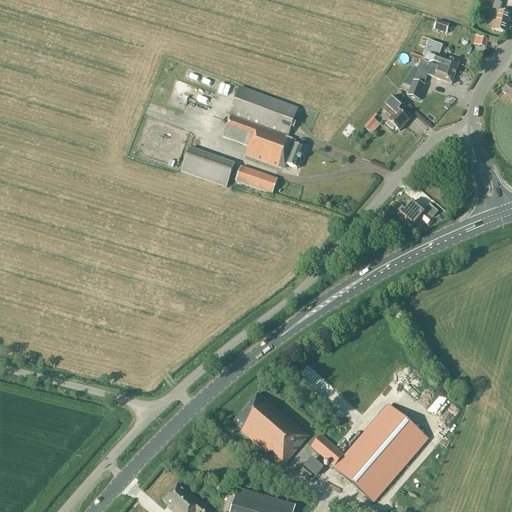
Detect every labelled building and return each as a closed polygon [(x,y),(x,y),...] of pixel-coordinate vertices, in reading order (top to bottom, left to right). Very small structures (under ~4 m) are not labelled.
[(502,4),(494,2),(492,10),(495,11),(490,29),(506,33),(511,14),(500,11),(502,4)] [(447,34),(449,26),(437,22),(434,30),(447,34)] [(487,40),(475,37),(473,46),(484,48),(487,40)] [(429,41),(422,61),(422,62),(455,73),(459,64),(435,56),(439,45),(429,41)] [(406,79),(423,86),(423,85),(427,76),(435,79),(451,85),(455,73),(422,62),(422,61),(421,60),(417,69),(413,69),(406,79)] [(423,85),(423,86),(406,79),(398,90),(408,94),(407,97),(419,102),(425,86),(423,85)] [(511,86),(509,84),(502,93),(511,101),(511,86)] [(283,164),(297,169),(304,150),(291,145),(292,140),(287,139),(298,109),(240,88),(229,116),(231,117),(223,137),(248,146),(244,155),(281,169),(283,164)] [(395,128),(399,132),(409,121),(398,111),(403,105),(394,98),(383,110),(392,118),(385,125),(391,130),(393,130),(395,128)] [(380,126),(372,119),(364,128),(372,135),(380,126)] [(359,130),(352,134),(356,140),(363,136),(359,130)] [(190,149),(181,173),(226,189),(235,165),(190,149)] [(273,195),(278,180),(241,168),(236,183),(273,195)] [(424,212),(412,202),(405,210),(404,210),(403,211),(401,210),(398,213),(399,215),(398,216),(412,228),(420,220),(428,227),(438,214),(429,206),(424,212)] [(411,370),(378,323),(366,330),(400,378),(411,370)] [(349,343),(339,354),(381,390),(388,382),(361,358),(363,355),(349,343)] [(329,353),(319,363),(362,406),(372,397),(329,353)] [(307,372),(299,380),(321,400),(329,391),(307,372)] [(233,423),(242,431),(241,432),(282,468),(309,437),(268,401),(267,402),(258,394),(233,423)] [(427,410),(440,426),(455,414),(442,398),(427,410)] [(312,449),(336,469),(335,470),(374,504),(427,442),(388,408),(345,458),(322,437),(312,449)] [(450,467),(448,475),(468,479),(470,470),(450,467)] [(395,490),(402,482),(398,478),(391,486),(395,490)] [(211,511),(185,489),(184,490),(177,485),(163,502),(171,510),(170,511),(211,511)] [(292,511),(294,508),(236,491),(230,511),(292,511)]
